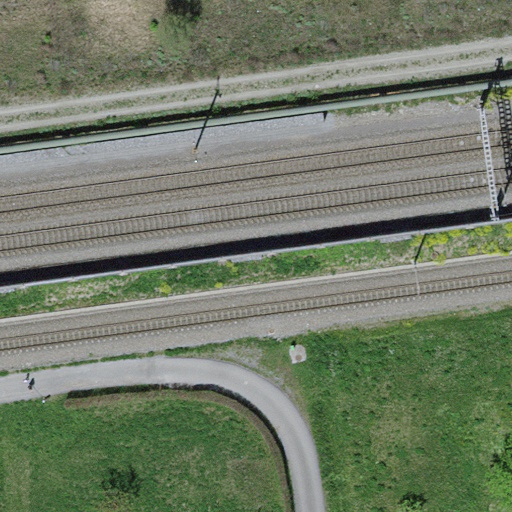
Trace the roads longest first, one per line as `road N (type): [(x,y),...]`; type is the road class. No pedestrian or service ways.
road 1 (track): [(0,119),(511,52)]
road 2 (unclassified): [(317,511),(314,475),(286,407),(215,380),(122,383),(0,401)]
